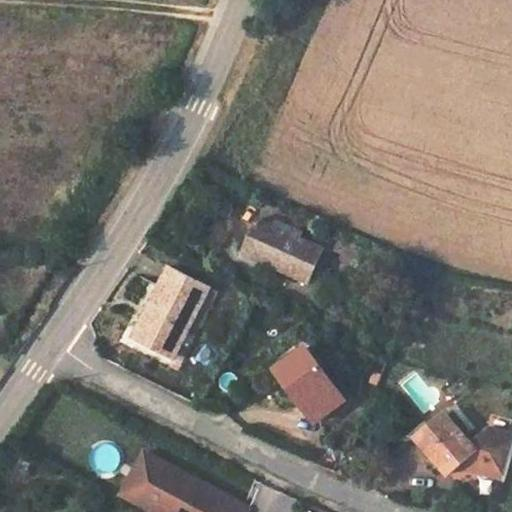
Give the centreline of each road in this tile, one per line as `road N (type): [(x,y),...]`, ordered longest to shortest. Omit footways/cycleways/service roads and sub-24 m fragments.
road 1 (unclassified): [(241,0),(197,98),(51,344)]
road 2 (residential): [(51,344),(148,399),(403,511)]
road 3 (track): [(0,4),(235,13)]
